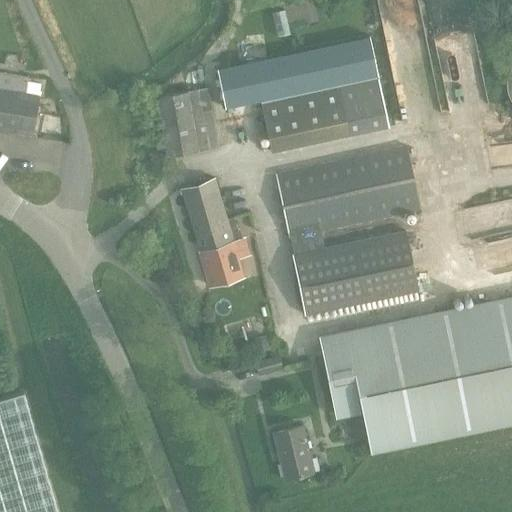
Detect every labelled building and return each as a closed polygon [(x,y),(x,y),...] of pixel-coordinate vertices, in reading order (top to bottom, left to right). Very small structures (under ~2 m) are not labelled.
[(287,8),(274,10),(278,33),(291,31),(287,8)] [(218,147),(207,87),(203,67),(182,71),(186,91),(155,97),(166,157),(218,147)] [(0,130),(31,135),(38,96),(40,83),(26,81),(27,78),(0,72),(0,130)] [(348,134),(338,87),(260,104),(270,151),(348,134)] [(275,174),(288,237),(290,236),(293,254),(292,254),(305,314),(418,290),(405,230),(323,247),(319,230),(419,208),(406,146),(275,174)] [(214,177),(180,188),(205,269),(210,286),(242,276),(231,240),(241,238),(239,229),(237,229),(233,217),(226,219),(214,177)] [(511,196),(464,204),(469,238),(511,230),(511,196)] [(511,299),(320,339),(335,412),(362,407),(370,448),(383,445),(511,418),(511,299)] [(265,334),(252,338),(256,351),(269,348),(265,334)] [(279,355),(254,362),(258,375),(282,369),(279,355)] [(0,511),(57,511),(23,392),(0,398),(0,511)] [(302,425),(272,432),(284,479),(313,472),(302,425)]
